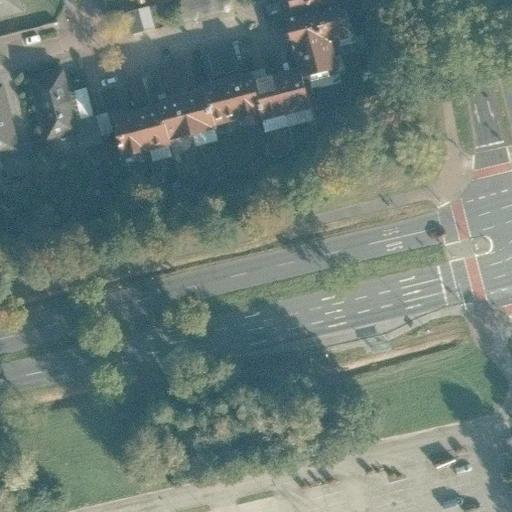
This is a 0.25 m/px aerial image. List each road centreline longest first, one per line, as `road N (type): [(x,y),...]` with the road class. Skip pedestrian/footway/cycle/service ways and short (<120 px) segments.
road 1 (tertiary): [(510,209),(0,338)]
road 2 (tertiary): [(0,380),(511,269)]
road 3 (residential): [(454,0),(510,209)]
road 4 (residential): [(86,0),(92,34),(0,55)]
